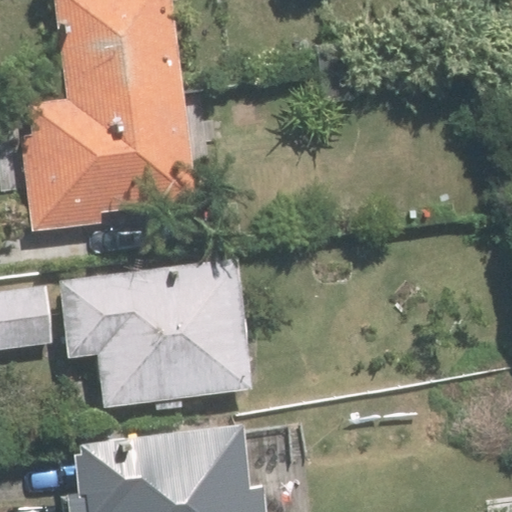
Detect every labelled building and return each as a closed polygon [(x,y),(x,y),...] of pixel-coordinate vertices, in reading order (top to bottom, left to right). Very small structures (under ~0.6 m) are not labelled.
[(99,210),(198,199),(174,0),(55,0),(67,92),(32,96),(37,133),(24,135),(35,224),(100,217),(99,210)] [(511,0),(495,0),(495,49),(511,48),(511,0)] [(255,383),(240,254),(62,275),(72,355),(96,352),(102,400),(255,383)] [(0,350),(53,345),(46,284),(0,289),(0,350)] [(254,511),(244,421),(69,441),(77,511),(254,511)]
